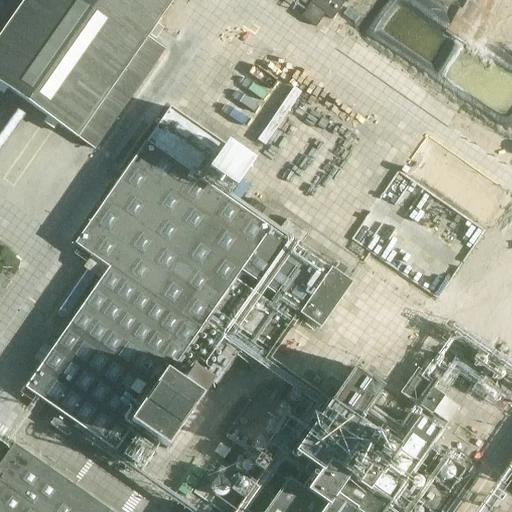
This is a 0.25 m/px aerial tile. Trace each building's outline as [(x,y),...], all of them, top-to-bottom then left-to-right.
[(22,0),(0,32),(0,85),(78,140),(78,139),(95,150),(164,51),(148,39),(175,0),(22,0)] [(339,0),(312,0),(301,17),(316,28),(325,16),(332,21),(344,3),(339,0)] [(270,230),(242,210),(196,178),(221,143),(169,106),(143,142),(145,143),(74,245),(108,269),(24,389),(114,453),(132,426),(166,450),(202,397),(202,398),(213,383),(192,369),(182,384),(170,376),(214,313),(274,355),(296,323),(235,281),(241,273),(299,313),(298,315),(320,330),(351,284),(330,269),(329,271),(270,230)] [(267,209),(254,200),(248,209),(261,218),(267,209)] [(286,220),(279,230),(301,245),(308,235),(286,220)] [(416,367),(396,396),(420,413),(423,410),(431,416),(444,397),(434,390),(439,383),(416,367)] [(318,474),(305,492),(287,480),(264,511),(386,511),(441,433),(419,417),(396,450),(358,423),(381,390),(352,370),(293,456),(318,474)] [(452,403),(440,419),(448,424),(459,408),(452,403)] [(0,463),(0,511),(109,511),(13,444),(0,463)] [(503,488),(510,493),(511,490),(511,482),(508,480),(503,488)]
